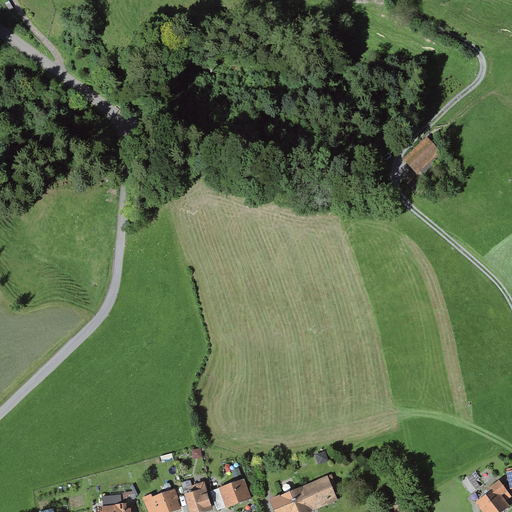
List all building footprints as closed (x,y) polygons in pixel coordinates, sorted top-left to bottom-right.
[(435,129),(410,152),(422,165),(447,142),(435,129)] [(328,475),(271,497),(276,511),(302,511),(337,499),(328,475)] [(244,477),(219,486),(226,507),(251,499),(244,477)] [(500,478),(472,498),(482,511),(500,511),(509,506),(499,492),(506,486),(500,478)] [(206,481),(183,487),(189,511),(198,511),(213,508),(206,481)] [(174,511),(182,510),(174,484),(145,494),(150,511),(174,511)] [(415,511),(411,494),(392,499),(395,511),(415,511)] [(143,511),(142,503),(109,506),(109,511),(143,511)]
